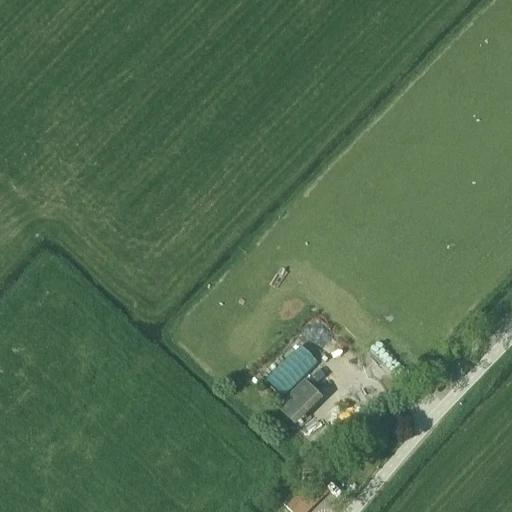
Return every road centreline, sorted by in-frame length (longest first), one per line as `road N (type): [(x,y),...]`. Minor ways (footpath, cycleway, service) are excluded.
road 1 (unclassified): [(433,415),(352,511)]
road 2 (track): [(433,415),(441,396),(511,322)]
